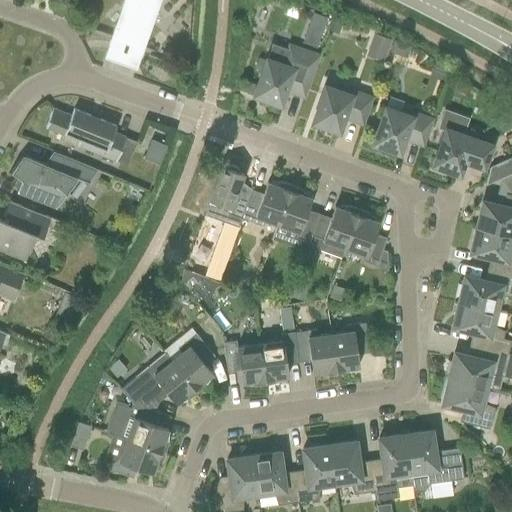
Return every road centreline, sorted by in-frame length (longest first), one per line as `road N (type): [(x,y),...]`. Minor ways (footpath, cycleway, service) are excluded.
road 1 (residential): [(170,511),(210,428),(401,391),(408,379),(405,266)]
road 2 (residential): [(400,185),(73,74)]
road 3 (residential): [(139,511),(0,475)]
